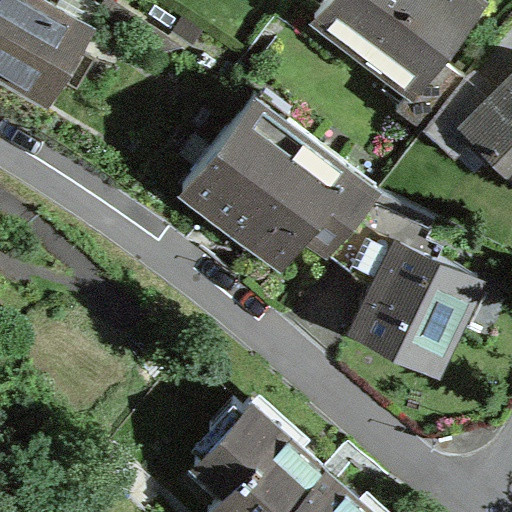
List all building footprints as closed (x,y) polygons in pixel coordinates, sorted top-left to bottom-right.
[(52,0),(0,0),(0,62),(48,92),(90,22),(52,0)] [(321,0),(315,9),(319,12),(324,6),(350,26),(345,32),(411,83),(397,101),(425,123),(465,70),(441,52),(480,2),(477,0),(321,0)] [(511,75),(491,97),(465,70),(425,123),(455,152),(476,131),(511,167),(511,75)] [(338,240),(378,184),(379,183),(253,89),(183,180),(283,258),(306,228),(332,248),(338,240)] [(434,211),(378,184),(338,240),(385,265),(357,323),(434,361),(478,270),(419,242),(434,211)] [(208,505),(215,511),(380,511),(249,395),(243,401),(234,393),(209,420),(219,428),(195,455),(226,483),(208,505)]
